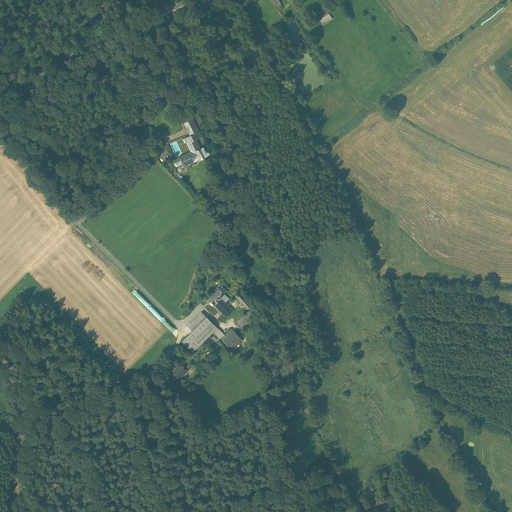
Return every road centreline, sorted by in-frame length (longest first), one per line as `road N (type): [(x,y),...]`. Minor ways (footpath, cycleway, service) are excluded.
road 1 (tertiary): [(7,105),(53,67),(193,0)]
road 2 (track): [(149,397),(114,395),(54,423),(77,443),(92,488),(114,511)]
road 3 (track): [(178,511),(149,397),(181,327)]
road 4 (track): [(22,511),(29,405),(0,369)]
